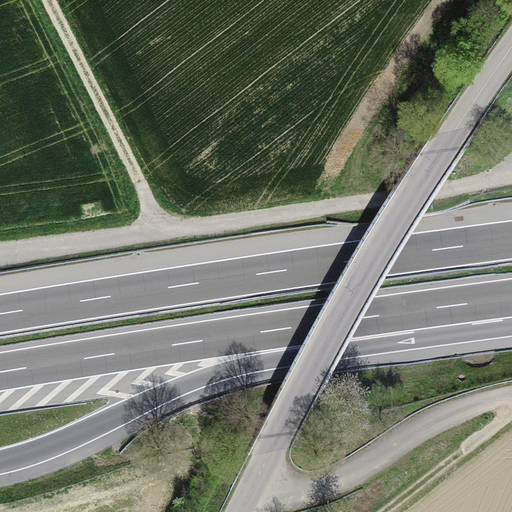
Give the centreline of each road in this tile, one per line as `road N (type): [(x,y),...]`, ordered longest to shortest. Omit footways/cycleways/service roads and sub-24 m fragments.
road 1 (motorway): [(0,372),(511,298)]
road 2 (motorway): [(511,240),(0,314)]
road 3 (tertiary): [(278,435),(367,270),(511,47)]
road 4 (track): [(511,394),(443,417),(325,485),(255,482)]
road 5 (track): [(47,0),(140,181),(156,232)]
road 6 (track): [(511,407),(388,511)]
